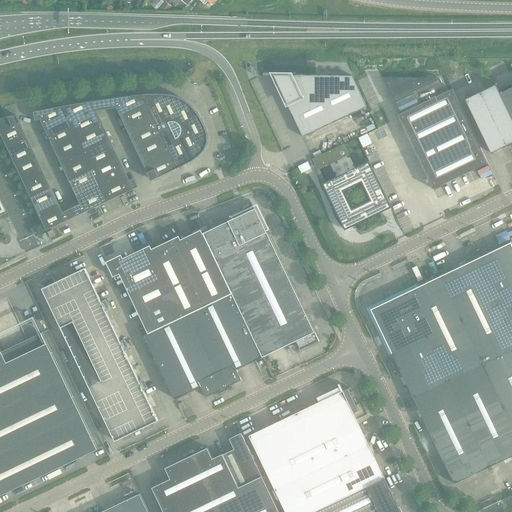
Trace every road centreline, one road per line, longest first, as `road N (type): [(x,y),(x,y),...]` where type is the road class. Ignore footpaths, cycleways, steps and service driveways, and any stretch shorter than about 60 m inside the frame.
road 1 (unclassified): [(17,511),(362,351)]
road 2 (primary): [(359,31),(180,20),(0,25)]
road 3 (unclassified): [(256,175),(132,218),(0,282)]
road 4 (primary): [(121,40),(359,31)]
road 5 (unclassified): [(121,40),(214,54),(256,139),(256,175)]
road 6 (unclassified): [(511,197),(331,282)]
road 7 (unknown): [(88,240),(172,409)]
road 8 (unclassified): [(362,351),(440,511)]
road 9 (primary): [(511,30),(359,31)]
road 10 (unclassified): [(256,175),(286,191),(331,282)]
road 11 (unclassified): [(385,0),(511,8)]
road 12 (primary): [(0,57),(121,40)]
